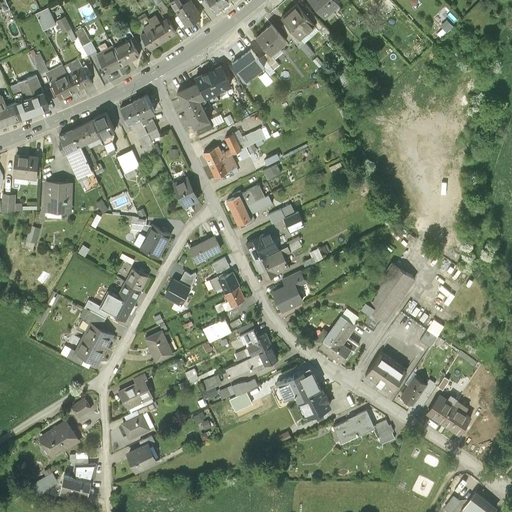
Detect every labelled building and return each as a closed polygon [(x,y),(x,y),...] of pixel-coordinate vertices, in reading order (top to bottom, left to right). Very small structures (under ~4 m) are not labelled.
[(201,16),(190,0),(183,5),(179,0),(173,0),(171,2),(186,26),(201,16)] [(207,0),(216,10),(229,0),(207,0)] [(340,2),(337,0),(310,0),(325,16),(340,2)] [(297,3),(289,10),(311,35),(319,29),(313,22),(297,3)] [(45,28),(59,22),(51,4),(38,10),(45,28)] [(305,41),(311,35),(289,10),(281,17),(298,36),(299,35),(305,41)] [(59,18),(65,30),(74,25),(68,13),(59,18)] [(148,19),(151,23),(162,41),(176,33),(170,24),(169,25),(166,20),(161,24),(155,15),(148,19)] [(443,36),(455,24),(448,17),(442,23),(444,25),(438,31),(443,36)] [(150,49),(162,41),(151,23),(144,27),(147,32),(141,36),(150,49)] [(286,41),(271,23),(256,37),(270,54),(286,41)] [(87,26),(73,31),(81,55),(96,50),(87,26)] [(131,40),(114,49),(123,65),(140,56),(131,40)] [(108,73),(123,65),(114,49),(99,56),(108,73)] [(34,54),(42,72),(50,68),(42,50),(34,54)] [(264,67),(251,50),(233,63),(245,78),(255,71),(256,72),(264,67)] [(87,65),(68,74),(77,90),(92,82),(88,74),(91,73),(87,65)] [(221,65),(208,71),(218,90),(230,84),(221,65)] [(205,96),(218,90),(208,71),(196,77),(198,81),(205,96)] [(60,99),(77,90),(68,74),(67,72),(51,80),(53,85),(51,87),(54,92),(56,91),(60,99)] [(17,101),(15,102),(21,117),(49,106),(37,75),(19,82),(21,88),(12,91),(17,101)] [(199,99),(205,96),(198,81),(177,91),(198,134),(213,127),(199,99)] [(46,91),(49,98),(54,96),(51,88),(46,91)] [(0,125),(21,117),(15,102),(6,105),(2,94),(0,94),(0,125)] [(147,94),(134,100),(142,116),(141,117),(143,122),(148,119),(145,114),(155,110),(147,94)] [(148,131),(143,122),(141,117),(142,116),(134,100),(120,107),(128,123),(130,123),(137,137),(148,131)] [(107,111),(93,118),(101,134),(101,135),(115,129),(107,111)] [(93,118),(73,127),(81,144),(101,134),(93,118)] [(238,132),(228,135),(234,153),(242,150),(244,156),(252,154),(250,145),(258,143),(272,139),(267,126),(244,133),(246,138),(240,140),(238,132)] [(81,144),(73,127),(59,134),(85,190),(99,184),(81,144)] [(108,134),(104,135),(108,149),(119,146),(117,137),(109,139),(108,134)] [(203,153),(209,165),(222,159),(226,157),(224,153),(222,154),(218,146),(203,153)] [(139,165),(132,149),(117,156),(125,172),(139,165)] [(178,149),(171,150),(171,158),(179,157),(178,149)] [(36,155),(17,154),(15,175),(34,177),(36,155)] [(231,155),(226,157),(222,159),(209,165),(215,177),(236,167),(231,155)] [(279,163),(264,168),(268,178),(283,172),(279,163)] [(198,198),(188,177),(173,184),(184,205),(198,198)] [(454,209),(464,209),(465,181),(455,180),(454,209)] [(72,182),(47,181),(45,209),(70,210),(72,182)] [(232,213),(265,197),(259,185),(241,194),(240,191),(234,194),(235,196),(227,201),(232,213)] [(17,210),(17,193),(7,193),(7,209),(17,210)] [(269,195),(265,197),(232,213),(238,225),(245,222),(246,225),(255,220),(252,213),(256,210),(257,211),(273,204),(269,195)] [(296,212),(292,203),(268,215),(272,223),(296,212)] [(452,213),(451,229),(461,230),(462,213),(452,213)] [(143,227),(144,216),(134,216),(134,227),(143,227)] [(40,238),(41,223),(30,223),(30,238),(40,238)] [(171,234),(153,224),(141,246),(159,256),(171,234)] [(255,261),(279,249),(270,231),(247,243),(255,261)] [(290,244),(285,247),(288,253),(304,243),(299,234),(288,241),(290,244)] [(220,247),(214,235),(189,248),(194,258),(202,254),(203,256),(220,247)] [(313,249),(315,258),(323,256),(320,247),(313,249)] [(282,249),(256,261),(264,279),(278,273),(278,272),(290,267),(282,249)] [(371,310),(384,320),(415,278),(393,262),(373,288),(375,289),(367,301),(366,300),(361,306),(369,312),(371,310)] [(133,266),(125,281),(141,289),(149,274),(133,266)] [(225,292),(239,285),(232,272),(219,278),(218,275),(210,279),(215,290),(222,287),(225,292)] [(190,287),(174,278),(165,294),(181,303),(190,287)] [(141,289),(125,281),(118,295),(134,303),(141,289)] [(303,299),(294,281),(274,291),(282,308),(303,299)] [(239,285),(225,292),(227,296),(222,298),(228,310),(240,304),(239,301),(245,298),(239,285)] [(444,287),(439,297),(446,300),(450,290),(444,287)] [(451,290),(446,301),(451,303),(456,292),(451,290)] [(420,318),(426,310),(410,299),(404,307),(420,318)] [(427,310),(422,317),(426,320),(431,313),(427,310)] [(357,323),(342,312),(319,344),(342,360),(352,347),(344,341),(357,323)] [(231,329),(224,316),(204,327),(210,339),(231,329)] [(435,316),(422,339),(434,346),(447,323),(435,316)] [(91,322),(83,337),(105,348),(113,334),(91,322)] [(172,353),(161,331),(146,339),(157,361),(172,353)] [(245,339),(253,353),(272,344),(266,332),(257,336),(256,333),(252,335),(245,339)] [(98,362),(105,348),(83,337),(76,351),(98,362)] [(69,354),(73,345),(66,342),(63,352),(69,354)] [(278,356),(272,344),(253,353),(226,367),(231,376),(258,362),(256,358),(259,357),(262,362),(258,364),(260,368),(271,363),(269,360),(278,356)] [(406,370),(380,352),(365,374),(391,392),(406,370)] [(192,382),(201,378),(197,371),(189,375),(192,382)] [(446,373),(439,385),(446,389),(453,377),(446,373)] [(290,402),(299,398),(320,387),(314,375),(301,381),(304,388),(287,396),(290,402)] [(427,384),(415,376),(401,396),(413,404),(427,384)] [(238,381),(219,390),(223,398),(237,392),(238,394),(257,384),(254,377),(246,381),(246,380),(238,381)] [(150,394),(143,380),(119,392),(129,413),(144,406),(141,398),(150,394)] [(323,386),(320,387),(299,398),(307,414),(311,416),(317,413),(318,415),(324,412),(323,410),(329,407),(331,403),(328,398),(329,397),(327,391),(325,392),(323,386)] [(279,393),(276,388),(263,394),(266,399),(279,393)] [(428,413),(443,423),(454,406),(447,401),(448,399),(440,394),(428,413)] [(75,402),(80,414),(96,408),(91,395),(75,402)] [(471,418),(454,406),(443,423),(460,434),(471,418)] [(197,420),(208,416),(205,409),(195,413),(197,420)] [(374,426),(367,410),(334,425),(342,441),(374,426)] [(149,411),(145,412),(150,425),(154,424),(149,411)] [(148,428),(142,415),(123,424),(130,438),(148,428)] [(206,428),(214,426),(211,417),(203,419),(206,428)] [(389,426),(386,419),(375,424),(381,437),(379,438),(382,444),(395,438),(392,432),(394,431),(391,425),(389,426)] [(78,437),(66,420),(43,436),(50,447),(49,450),(51,453),(53,452),(56,456),(66,449),(64,446),(78,437)] [(291,438),(288,431),(276,437),(279,443),(291,438)] [(156,462),(147,444),(129,453),(137,471),(156,462)] [(91,480),(90,481),(94,482),(97,464),(75,465),(72,476),(91,480)] [(58,480),(52,472),(30,486),(38,498),(58,480)] [(90,486),(90,481),(91,480),(72,476),(64,474),(60,492),(80,496),(80,493),(91,495),(93,487),(90,486)] [(490,503),(476,492),(468,502),(462,509),(465,511),(493,511),(496,510),(488,504),(490,503)] [(460,511),(462,509),(468,502),(466,500),(459,500),(453,496),(443,509),(447,511),(460,511)]
